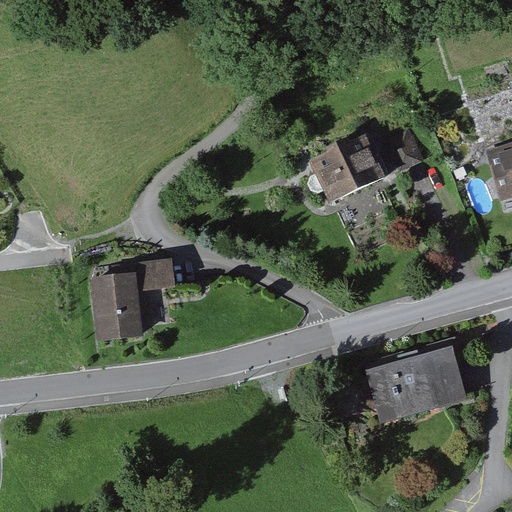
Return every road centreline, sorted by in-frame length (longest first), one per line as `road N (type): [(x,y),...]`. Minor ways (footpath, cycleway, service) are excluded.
road 1 (tertiary): [(342,334),(199,371),(0,395)]
road 2 (track): [(146,223),(156,190),(254,98),(252,11)]
road 3 (residential): [(146,223),(286,288),(342,334)]
road 4 (residential): [(498,489),(511,325),(503,287)]
road 5 (tertiary): [(503,287),(342,334)]
